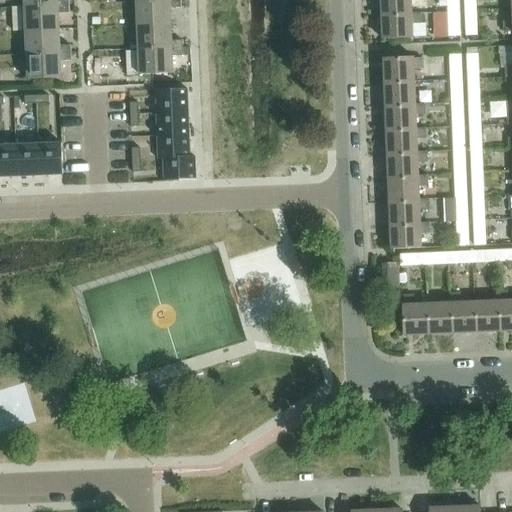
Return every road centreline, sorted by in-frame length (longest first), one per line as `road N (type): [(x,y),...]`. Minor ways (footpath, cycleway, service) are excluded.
road 1 (residential): [(0,211),(350,193)]
road 2 (residential): [(350,193),(343,0)]
road 3 (residential): [(358,378),(350,193)]
road 4 (residential): [(358,378),(511,372)]
road 5 (residential): [(0,488),(142,483)]
